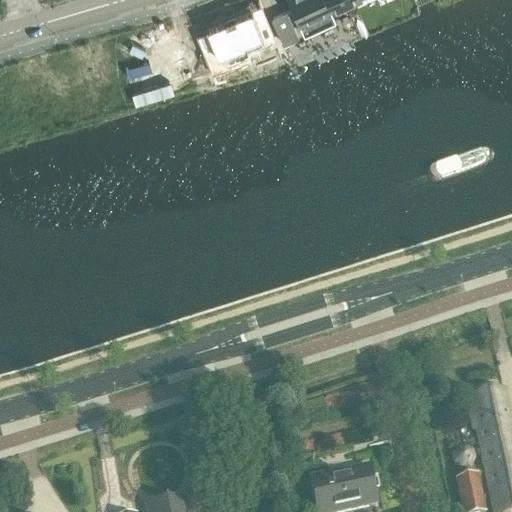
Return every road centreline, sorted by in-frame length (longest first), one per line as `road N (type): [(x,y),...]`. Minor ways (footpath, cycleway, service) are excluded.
road 1 (secondary): [(0,410),(511,256)]
road 2 (tertiary): [(0,37),(123,0)]
